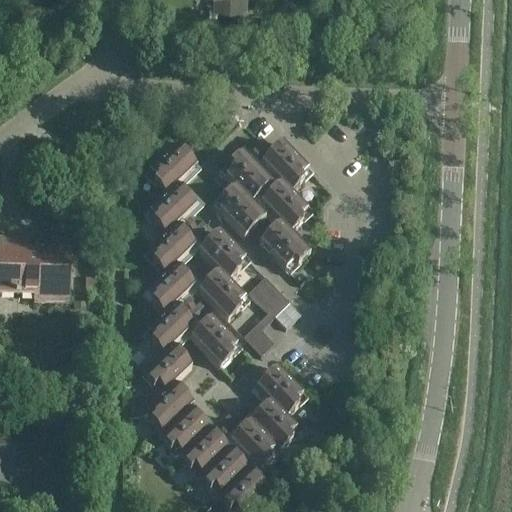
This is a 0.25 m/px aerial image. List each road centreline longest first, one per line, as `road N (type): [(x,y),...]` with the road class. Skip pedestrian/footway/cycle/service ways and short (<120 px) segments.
road 1 (secondary): [(407,511),(444,327),(454,101)]
road 2 (residential): [(110,89),(286,96)]
road 3 (residential): [(454,101),(286,96)]
road 4 (residential): [(0,134),(67,93),(110,89)]
